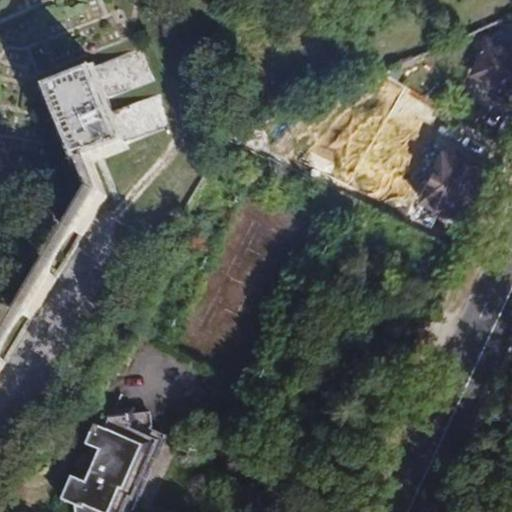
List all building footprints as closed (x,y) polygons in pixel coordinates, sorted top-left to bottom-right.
[(511,90),(511,35),(502,31),(494,35),(491,42),(487,40),(473,75),(511,90)] [(36,86),(71,171),(73,171),(81,190),(61,224),(70,230),(80,236),(105,195),(92,162),(128,150),(93,64),(36,86)] [(504,172),(448,148),(426,201),(479,227),(504,172)] [(103,429),(95,426),(86,446),(92,449),(96,451),(91,462),(101,467),(93,486),(77,480),(72,477),(61,501),(64,511),(128,511),(158,444),(144,438),(150,426),(145,424),(150,413),(108,418),(103,429)] [(150,426),(144,438),(158,444),(162,435),(151,430),(152,427),(150,426)] [(92,449),(77,480),(93,486),(101,467),(91,462),(96,451),(92,449)]
